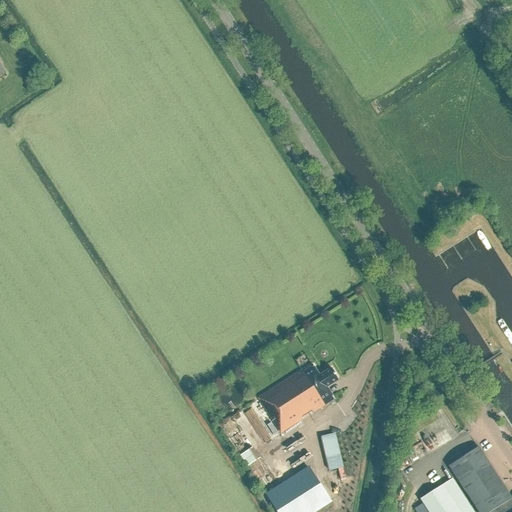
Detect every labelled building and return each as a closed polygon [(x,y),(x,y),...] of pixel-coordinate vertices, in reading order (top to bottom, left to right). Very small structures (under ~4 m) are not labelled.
[(312,364),(258,398),(280,434),(302,420),(301,418),(312,411),(313,413),(334,399),(327,387),(339,380),(331,368),(319,376),(312,364)] [(415,449),(421,459),(451,442),(449,438),(456,433),(455,432),(463,427),(457,419),(453,421),(445,408),(432,415),(436,423),(425,429),(431,439),(415,449)] [(255,422),(249,429),(255,434),(261,427),(255,422)] [(306,452),(313,446),(307,439),(300,445),(306,452)] [(252,447),(260,458),(270,451),(263,440),(252,447)] [(511,511),(511,498),(511,499),(509,495),(507,496),(476,449),(449,466),(478,511),(511,511)] [(335,471),(330,452),(321,454),(327,474),(335,471)] [(315,482),(320,480),(311,461),(306,464),(315,482)] [(413,465),(416,472),(425,469),(422,462),(413,465)] [(292,464),(288,466),(297,482),(290,486),(295,495),(306,488),(292,464)] [(473,511),(453,479),(442,486),(421,500),(428,511),(473,511)]
